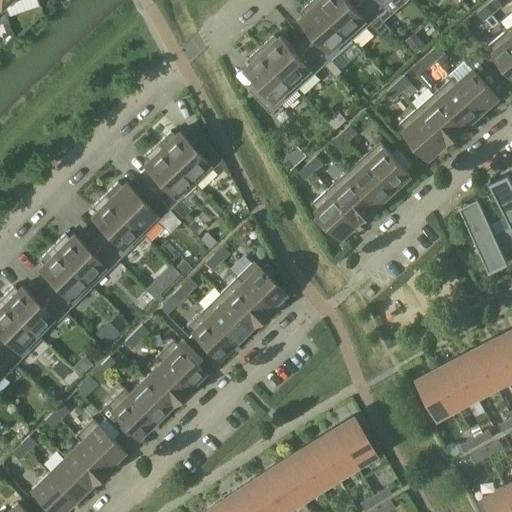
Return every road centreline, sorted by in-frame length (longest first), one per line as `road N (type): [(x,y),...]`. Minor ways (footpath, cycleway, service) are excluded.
road 1 (residential): [(115,511),(324,308)]
road 2 (residential): [(0,237),(178,59)]
road 3 (residential): [(353,284),(511,126)]
